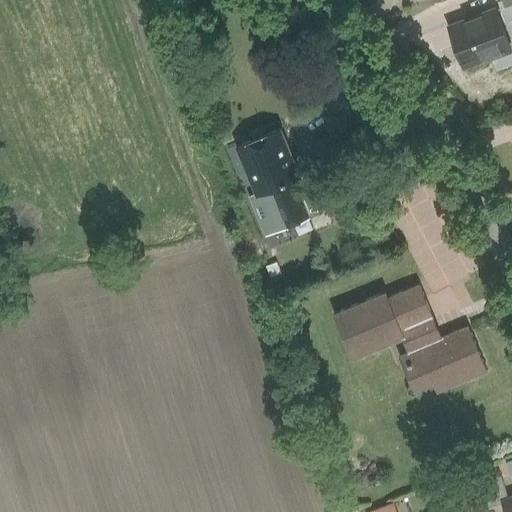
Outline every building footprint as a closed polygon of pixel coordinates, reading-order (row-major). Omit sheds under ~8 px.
[(511,49),(511,46),(499,8),(450,25),(464,66),(511,49)] [(305,169),(287,124),(238,143),(258,192),(250,195),(265,233),(334,205),(318,164),(305,169)] [(492,368),(471,322),(445,333),(421,280),(389,294),(386,287),(334,310),(355,356),(405,334),(410,346),(398,351),(420,400),(492,368)] [(511,511),(511,494),(500,498),(504,511),(511,511)] [(365,511),(399,511),(394,500),(365,511)]
